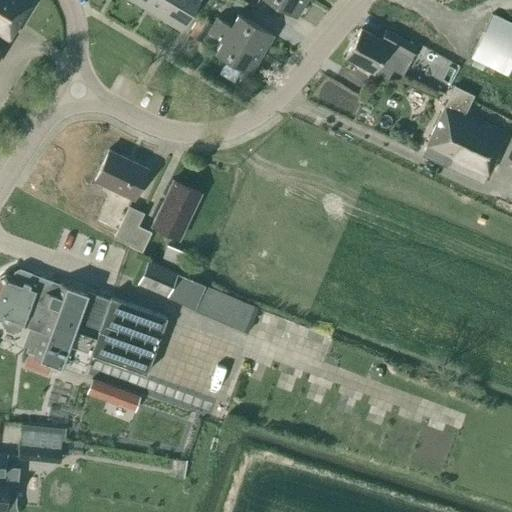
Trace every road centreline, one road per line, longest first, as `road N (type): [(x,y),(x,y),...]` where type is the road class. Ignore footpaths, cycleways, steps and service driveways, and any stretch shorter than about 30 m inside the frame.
road 1 (residential): [(75,81),(153,128),(212,133),(267,113),(359,0)]
road 2 (unclassified): [(0,190),(75,81)]
